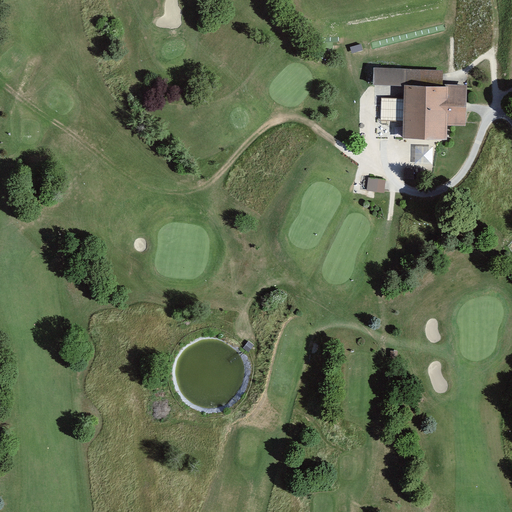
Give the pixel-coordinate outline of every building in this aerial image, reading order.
[(421,83),(422,69),(375,67),(375,82),(405,83),(421,83)] [(465,125),(467,84),(421,83),(405,83),(403,137),(445,138),(445,124),(465,125)] [(417,172),(417,162),(405,162),(405,172),(417,172)] [(385,180),(368,177),(366,191),(384,193),(385,180)] [(255,347),(248,343),(243,351),(249,355),(255,347)]
